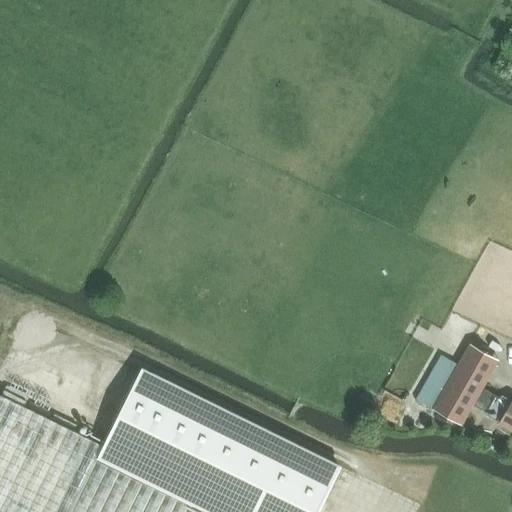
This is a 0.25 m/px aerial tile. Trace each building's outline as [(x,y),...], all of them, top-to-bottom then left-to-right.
[(459,365),(433,409),(461,425),(472,405),(482,387),(492,371),(498,361),(485,353),(471,344),(459,365)] [(433,409),(459,365),(442,355),(416,399),(433,409)] [(319,511),(341,469),(144,373),(107,448),(100,462),(201,511),(319,511)] [(487,415),(511,429),(511,403),(498,396),(498,397),(482,387),(472,405),(488,414),(487,415)] [(381,390),(375,404),(398,413),(404,399),(381,390)] [(0,511),(201,511),(100,462),(107,448),(3,396),(0,402),(0,511)]
